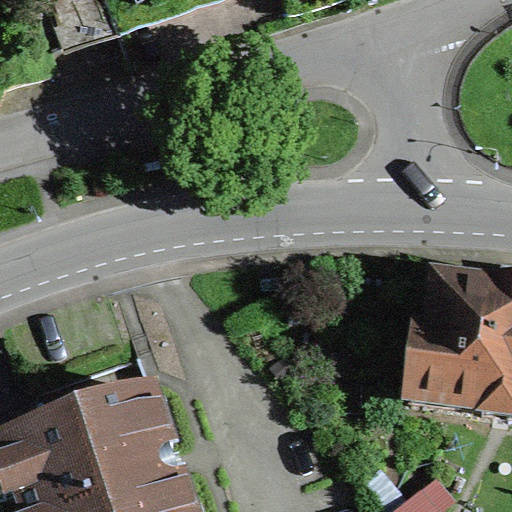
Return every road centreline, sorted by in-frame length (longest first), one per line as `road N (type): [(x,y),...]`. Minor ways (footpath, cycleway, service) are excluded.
road 1 (tertiary): [(430,203),(233,215),(0,276)]
road 2 (residential): [(0,146),(379,36)]
road 3 (residential): [(379,36),(430,203)]
